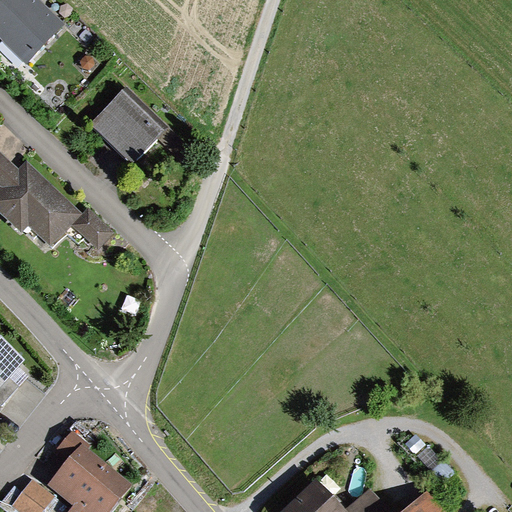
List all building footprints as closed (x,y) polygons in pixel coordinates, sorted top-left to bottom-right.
[(0,0),(0,40),(27,65),(65,23),(39,0),(0,0)] [(164,136),(123,94),(101,116),(90,127),(132,168),(164,136)] [(19,172),(0,153),(0,213),(21,235),(30,227),(51,248),(72,227),(83,215),(28,163),(19,172)] [(83,215),(72,227),(98,252),(115,235),(88,209),(83,215)] [(0,343),(0,394),(11,382),(25,366),(0,343)] [(11,382),(0,394),(0,407),(2,409),(20,389),(11,382)] [(111,511),(131,487),(88,453),(92,448),(72,433),(56,454),(69,464),(50,488),(78,510),(77,511),(111,511)] [(33,482),(14,508),(19,511),(43,511),(54,499),(33,482)] [(448,511),(428,490),(402,511),(395,511),(372,486),(343,511),(342,511),(318,485),(287,511),(448,511)]
